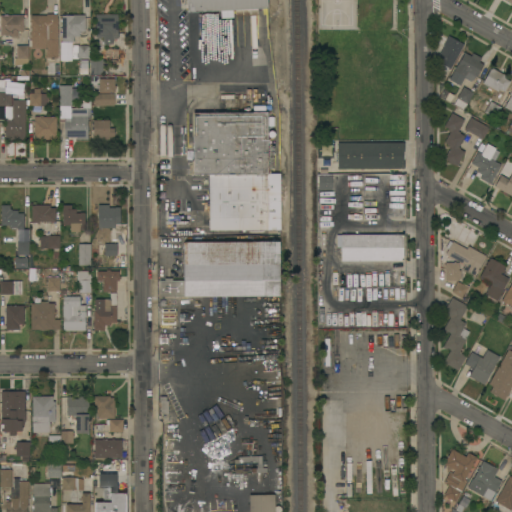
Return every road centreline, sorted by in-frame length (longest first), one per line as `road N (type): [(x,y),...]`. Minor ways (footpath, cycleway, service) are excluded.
road 1 (residential): [(424,0),(427,511)]
road 2 (residential): [(140,0),(142,511)]
road 3 (residential): [(0,177),(142,178)]
road 4 (residential): [(0,364),(142,363)]
